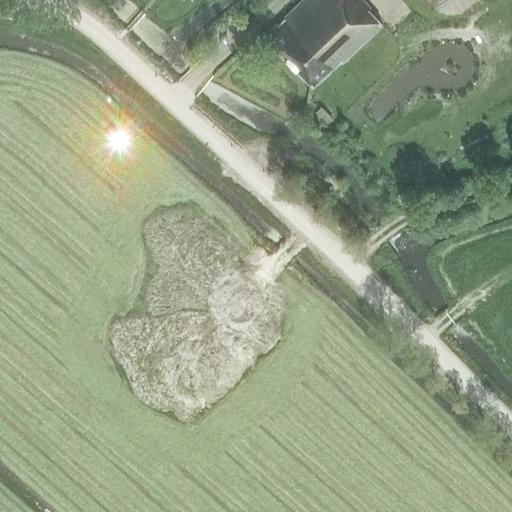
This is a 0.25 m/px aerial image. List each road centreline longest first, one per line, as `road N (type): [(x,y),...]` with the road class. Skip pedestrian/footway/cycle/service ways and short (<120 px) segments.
road 1 (tertiary): [(511,428),(110,44),(69,12),(32,0)]
road 2 (track): [(349,269),(401,223),(511,188)]
